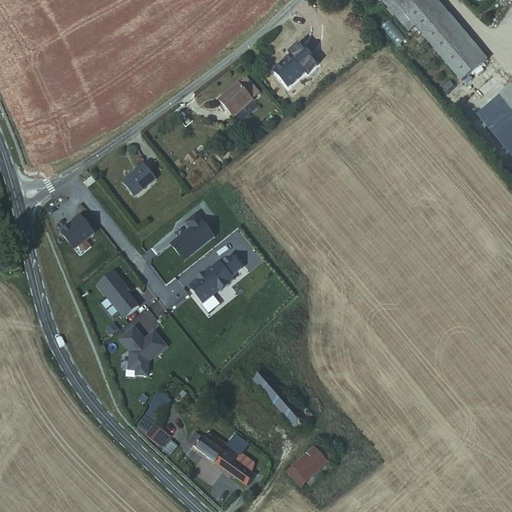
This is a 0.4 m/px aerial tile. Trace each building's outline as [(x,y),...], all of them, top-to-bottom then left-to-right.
[(379,0),(409,34),(417,28),(408,16),(393,0),(369,0),(371,1),(372,0),(379,0)] [(393,0),(408,16),(424,0),(393,0)] [(417,28),(441,55),(463,81),(484,61),(462,36),(430,0),(424,0),(408,16),(417,28)] [(260,67),(273,81),(290,67),(277,52),(260,67)] [(232,74),(225,78),(236,92),(242,87),(232,74)] [(236,92),(225,78),(205,95),(216,110),(237,93),(236,92)] [(511,84),(498,97),(511,112),(511,84)] [(193,150),(186,160),(192,164),(199,154),(193,150)] [(126,191),(148,175),(137,161),(115,178),(126,191)] [(252,252),(238,265),(295,326),(308,314),(252,252)] [(251,392),(286,443),(297,434),(263,385),(251,392)] [(163,448),(171,438),(154,425),(172,402),(161,393),(135,427),(163,448)] [(115,417),(122,424),(141,402),(134,395),(115,417)] [(174,437),(226,488),(236,477),(219,460),(222,456),(211,445),(207,448),(191,433),(194,429),(187,422),(174,437)] [(282,495),(311,480),(299,460),(271,476),(282,495)]
